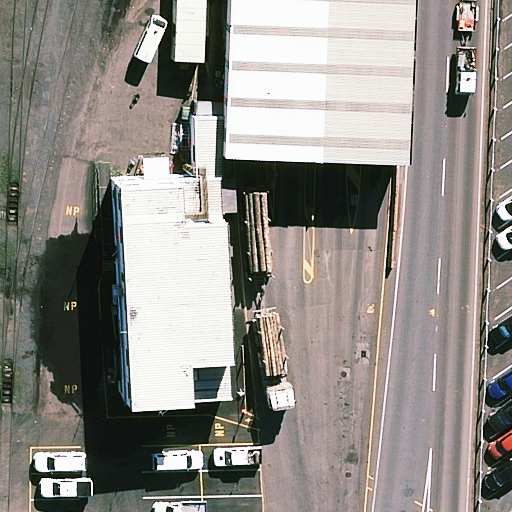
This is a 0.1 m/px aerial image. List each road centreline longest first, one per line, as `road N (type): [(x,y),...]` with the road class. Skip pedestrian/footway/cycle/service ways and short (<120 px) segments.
road 1 (unclassified): [(443,368),(456,0)]
road 2 (unclassified): [(404,511),(443,368)]
road 3 (unclassified): [(443,368),(443,511)]
